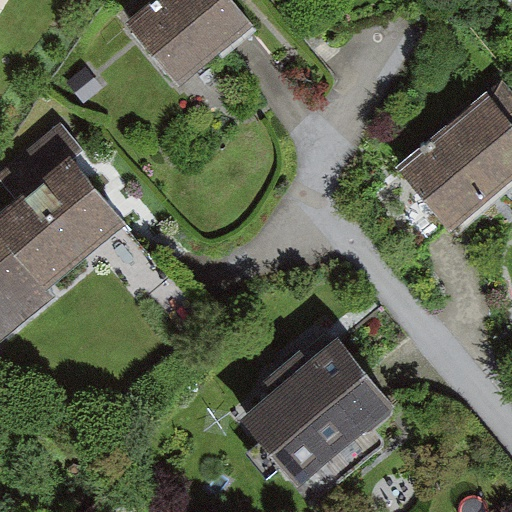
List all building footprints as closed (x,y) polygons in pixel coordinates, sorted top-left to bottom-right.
[(148,0),(128,17),(182,80),(255,18),(239,0),(148,0)] [(102,87),(85,68),(68,83),(85,102),(102,87)] [(511,128),(482,92),(394,162),(445,226),(511,173),(511,128)] [(0,326),(123,226),(63,152),(0,202),(0,326)] [(331,333),(234,411),(292,484),(390,406),(331,333)]
